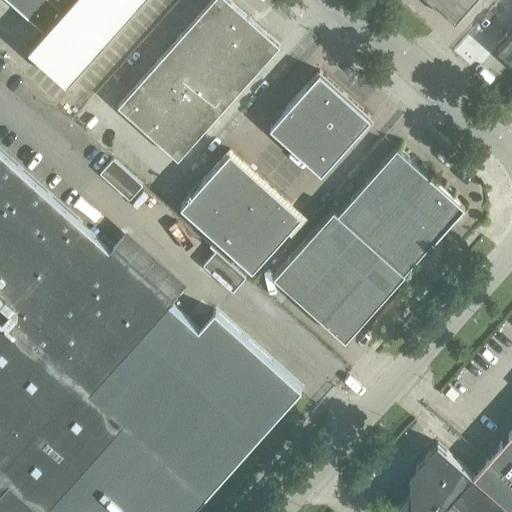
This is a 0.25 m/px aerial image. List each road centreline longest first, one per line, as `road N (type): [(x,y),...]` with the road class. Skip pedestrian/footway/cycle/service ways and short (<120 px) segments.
road 1 (unclassified): [(272,511),(511,243)]
road 2 (unclassified): [(337,0),(511,156)]
